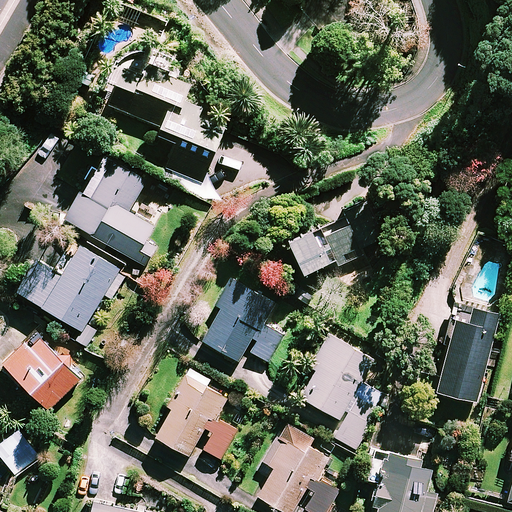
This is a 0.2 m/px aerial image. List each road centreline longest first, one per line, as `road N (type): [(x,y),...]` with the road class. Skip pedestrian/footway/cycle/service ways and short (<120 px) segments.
road 1 (unknown): [(364,112),(310,179),(228,213),(204,239),(109,396),(100,453)]
road 2 (residential): [(440,0),(447,35),(436,77),(408,103),(367,113),(340,109),(288,81),(217,0)]
